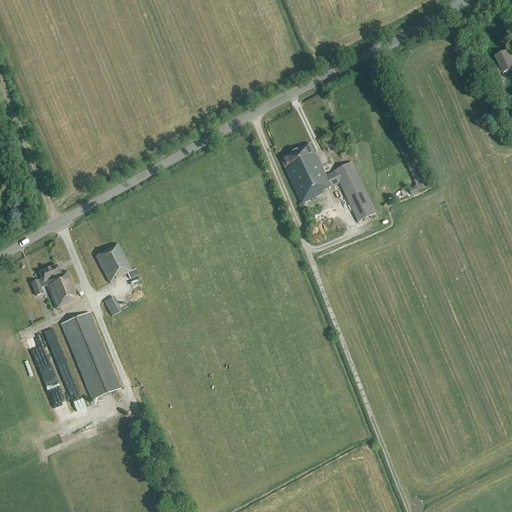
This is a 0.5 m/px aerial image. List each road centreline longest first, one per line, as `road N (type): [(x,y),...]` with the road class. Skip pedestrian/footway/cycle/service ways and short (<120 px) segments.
road 1 (unclassified): [(0,257),(465,0)]
road 2 (track): [(0,84),(57,222)]
